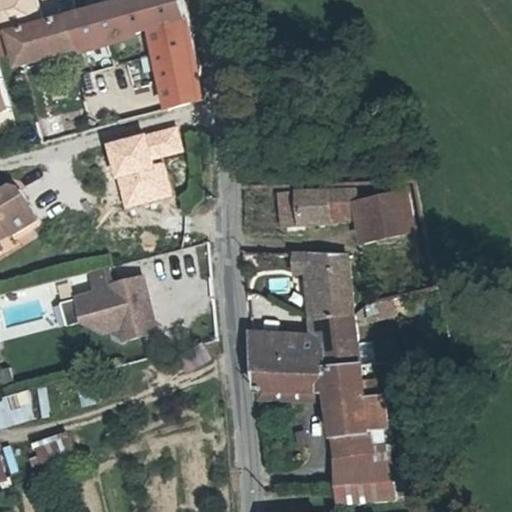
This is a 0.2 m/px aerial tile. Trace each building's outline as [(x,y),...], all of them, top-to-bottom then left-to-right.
[(0,0),(0,31),(37,21),(30,0),(0,0)] [(26,72),(157,38),(175,106),(210,96),(184,0),(174,0),(18,41),(26,72)] [(0,84),(0,121),(18,116),(8,82),(0,84)] [(183,151),(177,128),(105,146),(113,177),(117,176),(124,208),(171,196),(163,163),(152,166),(150,159),(183,151)] [(363,224),(360,200),(359,190),(283,197),(285,229),(363,224)] [(0,225),(5,223),(12,239),(38,226),(22,194),(12,191),(0,197),(0,225)] [(360,200),(363,224),(365,240),(365,245),(417,231),(410,191),(360,200)] [(0,251),(2,250),(0,247),(0,245),(12,239),(5,223),(0,225),(0,251)] [(313,273),(319,322),(360,319),(351,259),(246,256),(247,269),(297,269),(297,273),(313,273)] [(145,283),(111,290),(120,333),(154,325),(145,283)] [(102,336),(120,333),(111,290),(92,294),(102,336)] [(325,361),(325,372),(368,369),(360,319),(319,322),(321,339),(253,338),(256,362),(325,361)] [(157,338),(154,325),(120,333),(123,346),(157,338)] [(325,361),(256,362),(258,392),(329,392),(340,459),(373,458),(380,435),(384,434),(385,440),(391,439),(391,433),(398,433),(390,399),(374,402),(368,369),(325,372),(325,361)] [(0,402),(0,483),(12,480),(0,437),(0,434),(55,419),(47,389),(0,402)] [(373,458),(340,459),(348,506),(400,503),(398,433),(391,433),(391,439),(385,440),(384,434),(380,435),(373,458)] [(33,448),(41,468),(78,453),(70,434),(33,448)]
